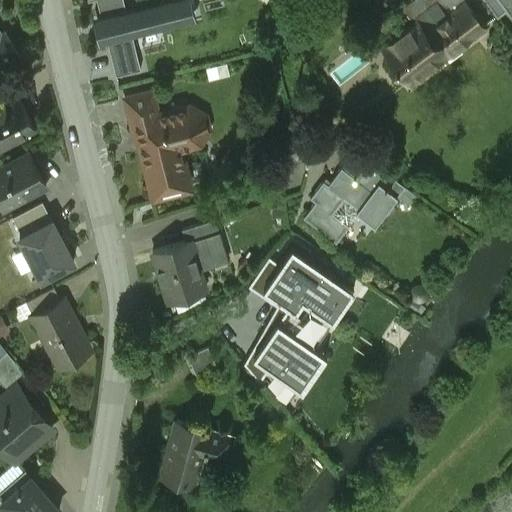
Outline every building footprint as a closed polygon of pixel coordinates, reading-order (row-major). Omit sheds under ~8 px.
[(146,68),(137,33),(188,20),(183,0),(161,0),(126,9),(124,0),(98,0),(117,75),(146,68)] [(263,7),(250,0),(245,0),(241,7),(257,17),(263,7)] [(418,22),(409,29),(407,27),(382,47),(409,83),(484,25),(464,0),(436,0),(415,18),(418,22)] [(410,0),(402,7),(412,20),(415,18),(436,0),(410,0)] [(511,0),(485,0),(497,17),(511,5),(511,0)] [(1,34),(0,31),(0,68),(20,57),(5,32),(1,34)] [(152,90),(124,97),(134,136),(138,135),(153,131),(158,113),(152,90)] [(0,144),(22,133),(22,134),(30,130),(30,129),(35,126),(19,95),(0,104),(0,144)] [(187,105),(158,113),(153,131),(138,135),(153,196),(190,187),(180,147),(187,145),(198,126),(193,109),(187,105)] [(29,152),(0,166),(0,200),(3,206),(46,184),(29,152)] [(404,184),(369,157),(361,167),(379,180),(385,185),(386,183),(390,187),(389,188),(396,194),(404,184)] [(379,180),(372,189),(355,176),(341,165),(328,183),(358,206),(359,206),(356,210),(374,223),(396,194),(389,188),(390,187),(386,183),(385,185),(379,180)] [(379,180),(361,167),(355,176),(372,189),(379,180)] [(328,183),(323,179),(309,197),(315,202),(303,218),(335,242),(347,225),(345,224),(356,210),(358,206),(328,183)] [(50,222),(40,203),(11,217),(21,236),(50,222)] [(214,217),(180,228),(184,240),(190,239),(190,241),(218,232),(214,217)] [(21,236),(42,277),(73,261),(52,220),(50,222),(21,236)] [(184,240),(152,251),(168,299),(205,287),(198,263),(225,255),(218,232),(190,241),(190,239),(184,240)] [(291,246),(278,261),(269,256),(251,284),(277,303),(244,361),(261,381),(271,368),(301,386),(329,355),(316,344),(357,289),(321,264),(291,246)] [(54,285),(26,299),(32,312),(61,297),(54,285)] [(32,312),(30,314),(55,362),(89,344),(63,296),(61,297),(32,312)] [(207,346),(187,355),(192,365),(197,377),(217,367),(207,346)] [(23,370),(6,349),(0,354),(0,378),(5,385),(23,370)] [(16,383),(0,396),(0,438),(16,457),(52,426),(16,383)] [(233,434),(175,417),(159,473),(194,483),(203,449),(227,456),(233,434)] [(56,511),(62,506),(30,471),(0,497),(0,504),(7,511),(56,511)]
